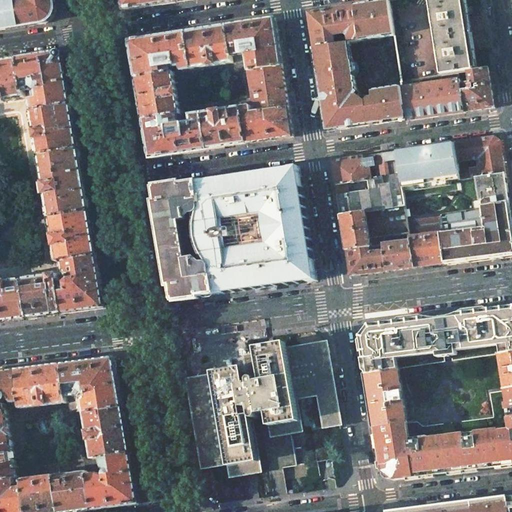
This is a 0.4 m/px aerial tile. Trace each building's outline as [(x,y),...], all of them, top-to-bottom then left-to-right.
[(7,0),(0,1),(0,30),(43,24),(49,21),(51,20),(52,19),(53,16),(56,6),(54,0),(7,0)] [(123,0),(126,11),(178,3),(177,0),(123,0)] [(463,0),(430,0),(437,39),(469,34),(463,0)] [(394,30),(390,1),(378,3),(384,37),(386,37),(385,31),(394,30)] [(384,37),(378,3),(356,6),(361,36),(377,33),(378,38),(384,37)] [(340,9),(310,13),(316,48),(337,44),(336,36),(347,34),(349,36),(350,42),(361,40),(361,36),(356,6),(340,9)] [(276,19),(229,26),(235,63),(245,62),(244,55),(247,55),(248,61),(250,73),(284,67),(276,19)] [(193,69),(235,63),(229,26),(188,32),(193,69)] [(188,32),(131,41),(137,79),(173,73),(172,66),(175,66),(178,68),(182,67),(182,70),(183,70),(183,71),(184,71),(193,69),(188,32)] [(469,34),(437,39),(443,76),(467,72),(475,71),(469,34)] [(358,90),(353,57),(348,58),(345,43),(337,44),(316,48),(326,114),(358,109),(366,108),(368,107),(367,103),(357,96),(360,92),(358,90)] [(58,52),(19,58),(25,91),(32,90),(35,94),(36,99),(32,99),(31,101),(33,111),(73,105),(65,57),(58,52)] [(19,58),(0,61),(0,101),(25,98),(26,98),(25,91),(19,58)] [(284,67),(250,73),(255,102),(257,102),(259,113),(290,108),(284,67)] [(468,83),(462,84),(466,113),(496,108),(490,69),(475,71),(467,72),(468,83)] [(144,120),(181,114),(174,73),(173,73),(137,79),(144,120)] [(461,80),(403,89),(405,102),(408,120),(408,121),(466,113),(462,84),(461,80)] [(403,87),(378,91),(375,95),(375,99),(371,99),(367,103),(368,107),(405,102),(403,89),(403,87)] [(405,102),(368,107),(371,125),(408,120),(405,102)] [(80,149),(73,105),(33,111),(40,156),(80,149)] [(251,106),(242,107),(248,144),(295,137),(290,108),(259,113),(257,113),(256,113),(256,112),(254,112),(253,107),(251,106)] [(197,152),(248,144),(242,107),(191,115),(197,152)] [(358,109),(326,114),(329,132),(368,126),(366,108),(358,109)] [(181,114),(144,120),(151,159),(197,152),(191,115),(184,116),(181,114)] [(455,143),(456,145),(462,180),(506,173),(501,141),(495,137),(455,143)] [(462,184),(462,180),(456,145),(431,149),(398,154),(405,202),(456,195),(459,192),(457,184),(462,184)] [(91,211),(80,149),(40,156),(51,218),(91,211)] [(342,216),(406,206),(405,202),(398,154),(398,152),(333,161),(342,216)] [(300,166),(199,181),(203,210),(204,217),(203,219),(202,221),(201,222),(200,224),(199,226),(199,228),(198,230),(198,233),(198,235),(198,237),(198,238),(199,241),(199,243),(200,245),(201,247),(202,249),(204,251),(205,252),(207,254),(209,255),(211,257),(212,264),(217,295),(318,281),(317,275),(300,169),(300,166)] [(473,209),(511,203),(506,173),(462,180),(462,184),(464,195),(471,202),(473,209)] [(202,211),(203,210),(199,181),(156,188),(175,300),(217,295),(212,264),(209,263),(205,264),(203,266),(201,269),(200,262),(197,263),(197,262),(199,262),(198,259),(211,257),(209,255),(207,254),(205,252),(204,251),(202,249),(201,247),(200,245),(199,243),(199,241),(198,238),(198,237),(198,235),(198,233),(198,230),(199,228),(199,226),(200,224),(201,222),(202,221),(203,219),(204,217),(189,219),(188,217),(192,217),(190,210),(193,213),(196,214),(200,213),(202,211)] [(465,211),(441,214),(448,264),(511,255),(511,211),(511,203),(473,209),(465,211)] [(406,206),(342,216),(347,250),(371,247),(385,246),(384,237),(410,234),(408,219),(406,206)] [(63,262),(98,256),(91,211),(51,218),(59,262),(60,262),(63,262)] [(441,214),(408,219),(410,234),(416,268),(448,264),(441,214)] [(416,268),(410,234),(384,237),(385,246),(386,251),(388,272),(416,268)] [(371,247),(347,250),(351,276),(388,272),(386,251),(372,253),(371,247)] [(98,256),(63,262),(65,272),(71,280),(68,283),(65,280),(59,281),(64,314),(107,309),(98,256)] [(29,319),(64,314),(59,281),(59,275),(59,274),(58,274),(24,279),(29,319)] [(0,322),(29,319),(24,279),(0,282),(0,322)] [(399,368),(502,353),(502,354),(511,352),(511,306),(459,313),(455,315),(451,316),(443,318),(437,318),(433,318),(428,317),(421,318),(388,322),(370,324),(361,336),(367,374),(399,369),(399,368)] [(186,378),(202,470),(228,465),(230,478),(263,473),(254,420),(252,421),(251,416),(253,416),(256,419),(257,419),(258,418),(260,414),(267,413),(271,438),(304,432),(298,400),(317,396),(323,429),(344,425),(329,340),(288,347),(287,343),(258,348),(258,353),(244,355),(246,367),(214,372),(215,373),(186,378)] [(511,388),(511,352),(502,354),(507,390),(511,388)] [(115,358),(63,365),(67,396),(79,394),(82,390),(86,393),(83,397),(83,401),(86,413),(123,407),(115,358)] [(22,409),(68,403),(67,396),(63,365),(17,371),(21,403),(22,409)] [(399,369),(367,374),(376,428),(408,423),(399,369)] [(17,371),(0,372),(0,412),(9,411),(8,405),(7,404),(5,403),(5,401),(7,400),(8,397),(13,404),(21,403),(17,371)] [(494,416),(424,426),(417,421),(408,423),(376,428),(382,472),(394,481),(511,465),(511,388),(507,390),(490,392),(494,416)] [(123,407),(86,413),(93,459),(101,458),(131,452),(124,407),(123,407)] [(0,446),(14,444),(9,411),(0,412),(0,446)] [(19,478),(16,460),(15,454),(14,444),(0,446),(0,480),(15,478),(19,478)] [(131,452),(101,458),(103,467),(107,471),(106,475),(99,473),(88,474),(93,509),(139,504),(140,503),(131,452)] [(73,511),(93,509),(88,474),(88,472),(88,471),(56,475),(60,511),(73,511)] [(24,486),(27,511),(60,511),(56,475),(23,479),(24,486)] [(15,478),(0,480),(0,511),(27,511),(24,486),(19,487),(16,491),(13,488),(16,484),(15,478)] [(511,511),(509,497),(395,511),(394,511),(511,511)]
